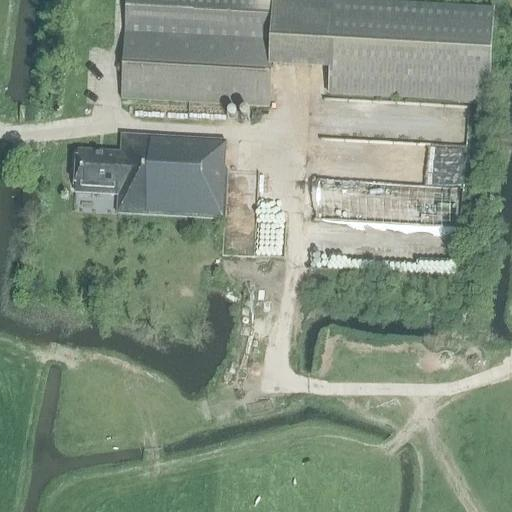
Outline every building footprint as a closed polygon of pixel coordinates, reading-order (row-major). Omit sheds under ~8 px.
[(272,36),(273,0),(126,0),(125,28),(272,36)] [(271,42),(270,68),(301,70),(330,71),(334,2),(311,1),(297,0),(273,0),(272,36),(271,42)] [(493,11),(334,2),(330,71),(329,96),(488,105),(493,11)] [(121,100),(268,108),(270,68),(271,42),(124,34),(121,100)] [(224,171),(225,142),(121,137),(120,155),(77,153),(75,194),(118,196),(117,215),(223,221),(226,171),(224,171)] [(462,186),(322,181),(320,222),(461,226),(462,186)]
